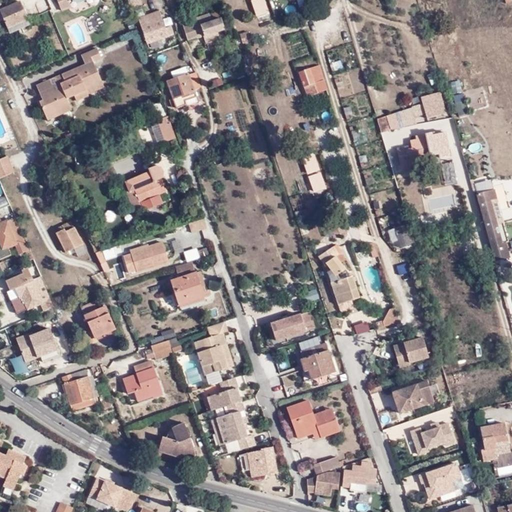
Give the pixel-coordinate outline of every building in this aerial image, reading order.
[(56,0),(61,11),(71,7),(68,0),(56,0)] [(0,11),(8,28),(28,19),(20,2),(0,10),(0,11)] [(138,10),(135,3),(130,5),(132,12),(138,10)] [(139,19),(147,43),(172,35),(169,27),(164,29),(159,12),(139,19)] [(218,33),(224,30),(221,19),(211,22),(209,15),(193,20),(197,31),(195,32),(197,39),(203,37),(206,45),(220,40),(218,33)] [(31,25),(28,19),(8,28),(10,34),(31,25)] [(182,24),(185,34),(188,42),(197,39),(195,32),(197,31),(193,20),(190,21),(182,24)] [(85,89),(102,82),(94,63),(102,59),(97,49),(81,56),(85,65),(36,86),(43,101),(39,102),(47,121),(72,111),(67,99),(74,96),(76,102),(88,97),(88,95),(85,89)] [(340,59),(331,62),(333,70),(342,67),(340,59)] [(310,69),(299,73),(304,88),(307,98),(318,94),(310,69)] [(201,88),(196,73),(189,75),(188,74),(167,82),(176,109),(186,106),(185,102),(197,98),(194,90),(201,88)] [(104,88),(102,82),(85,89),(88,95),(104,88)] [(337,90),(340,98),(349,95),(346,87),(337,90)] [(402,129),(417,125),(417,122),(445,114),(439,94),(421,98),(423,105),(397,113),(402,129)] [(185,102),(186,106),(187,106),(198,102),(197,98),(185,102)] [(391,132),(402,129),(397,113),(386,117),(391,129),(391,132)] [(157,121),(165,143),(176,139),(168,117),(157,121)] [(377,120),(381,133),(391,129),(386,117),(377,120)] [(158,145),(165,143),(157,121),(150,123),(158,145)] [(401,173),(410,172),(409,165),(418,163),(419,163),(420,162),(420,161),(421,160),(421,159),(422,159),(423,158),(424,158),(425,158),(439,155),(439,158),(450,156),(445,133),(432,136),(431,134),(425,135),(416,137),(416,140),(411,141),(412,149),(397,152),(401,173)] [(121,173),(143,166),(140,154),(117,161),(121,173)] [(7,156),(0,159),(0,179),(14,173),(7,156)] [(379,180),(392,177),(390,165),(377,168),(379,180)] [(155,168),(148,170),(150,173),(125,183),(129,192),(127,193),(135,213),(143,209),(141,203),(159,195),(167,192),(161,178),(162,178),(163,176),(163,175),(162,172),(162,171),(161,169),(159,167),(157,167),(156,167),(155,168)] [(150,173),(148,170),(148,169),(124,179),(125,183),(150,173)] [(475,181),(478,190),(492,186),(490,178),(475,181)] [(502,244),(490,201),(496,200),(493,190),(477,194),(479,204),(493,254),(495,263),(510,258),(505,243),(502,244)] [(162,203),(159,195),(141,203),(143,209),(144,211),(162,203)] [(393,249),(410,244),(402,216),(385,221),(393,249)] [(26,252),(29,251),(15,218),(9,220),(8,219),(1,222),(0,218),(0,260),(12,256),(9,249),(16,246),(20,255),(26,252)] [(204,220),(188,225),(192,234),(207,229),(204,220)] [(334,237),(347,232),(343,221),(329,226),(334,237)] [(56,234),(66,253),(83,245),(71,222),(58,228),(60,232),(56,234)] [(85,232),(95,254),(101,251),(91,229),(85,232)] [(169,263),(163,243),(148,247),(148,246),(130,251),(137,273),(169,263)] [(324,243),(315,246),(318,253),(327,250),(324,243)] [(373,259),(378,257),(374,243),(368,244),(373,259)] [(339,305),(352,301),(359,299),(352,277),(349,277),(348,276),(348,274),(347,273),(345,270),(335,257),(338,255),(333,247),(319,257),(324,265),(326,264),(331,270),(328,272),(331,282),(339,305)] [(107,262),(102,251),(101,251),(95,254),(104,273),(110,270),(107,262)] [(37,278),(40,277),(41,276),(34,259),(30,261),(37,278)] [(192,262),(175,268),(179,279),(171,281),(179,305),(204,297),(201,288),(196,273),(192,262)] [(44,311),(55,307),(51,299),(50,299),(40,277),(37,278),(33,280),(28,269),(22,271),(23,274),(6,281),(10,290),(10,291),(15,289),(19,297),(11,301),(17,315),(41,305),(44,311)] [(200,272),(196,273),(201,288),(205,287),(200,272)] [(6,291),(11,301),(19,297),(15,289),(10,291),(10,290),(6,291)] [(81,308),(94,339),(115,330),(102,299),(99,300),(97,295),(84,300),(86,305),(81,308)] [(204,297),(179,305),(180,309),(205,301),(204,297)] [(354,306),(352,301),(339,305),(340,311),(343,313),(353,310),(354,306)] [(58,315),(55,307),(44,311),(34,316),(39,327),(49,323),(48,320),(58,315)] [(306,329),(313,327),(307,308),(300,311),(306,329)] [(376,323),(378,329),(398,323),(398,322),(399,322),(394,308),(389,310),(383,322),(382,321),(376,323)] [(29,331),(39,327),(34,316),(24,320),(29,331)] [(300,316),(267,327),(273,348),(307,337),(300,316)] [(227,332),(224,322),(208,328),(211,337),(194,343),(205,376),(228,369),(221,347),(226,345),(222,334),(227,332)] [(166,339),(176,335),(173,329),(163,334),(166,339)] [(75,355),(65,332),(64,333),(74,355),(75,355)] [(74,355),(64,333),(34,346),(37,355),(35,360),(38,367),(43,369),(52,365),(61,361),(74,355)] [(168,341),(174,354),(181,351),(176,338),(168,341)] [(408,362),(408,364),(428,358),(423,339),(393,347),(398,365),(408,362)] [(168,341),(151,346),(152,350),(145,351),(147,360),(155,358),(156,361),(174,354),(168,341)] [(304,358),(308,371),(311,380),(335,372),(326,344),(301,351),(303,358),(304,358)] [(233,367),(226,345),(221,347),(228,369),(233,367)] [(22,354),(9,358),(14,375),(27,372),(22,354)] [(61,361),(52,365),(54,370),(63,366),(61,361)] [(163,395),(154,368),(151,361),(134,367),(136,375),(123,380),(128,395),(134,392),(137,402),(153,397),(153,398),(163,395)] [(72,411),(84,407),(77,381),(72,382),(70,375),(62,378),(72,411)] [(77,381),(84,407),(96,404),(95,401),(95,400),(88,377),(77,381)] [(237,388),(234,378),(219,383),(223,393),(207,398),(212,411),(227,406),(241,402),(236,388),(237,388)] [(285,395),(283,379),(273,381),(275,396),(285,395)] [(394,394),(400,412),(433,401),(427,383),(394,394)] [(383,392),(381,386),(369,391),(371,396),(383,392)] [(216,419),(220,432),(244,425),(240,412),(245,411),(241,401),(241,402),(227,406),(230,414),(216,419)] [(313,416),(308,401),(287,408),(298,439),(318,432),(321,439),(340,433),(335,419),(316,425),(313,416)] [(316,425),(335,419),(331,410),(313,416),(316,425)] [(214,434),(220,432),(216,419),(210,421),(214,434)] [(194,448),(184,422),(175,426),(173,428),(170,432),(168,434),(166,438),(163,437),(158,451),(193,462),(195,456),(196,456),(196,454),(195,451),(194,448)] [(455,443),(448,423),(440,426),(439,423),(431,425),(432,430),(422,434),(420,429),(412,432),(419,455),(428,452),(427,449),(446,443),(447,446),(455,443)] [(496,444),(508,442),(504,424),(480,428),(484,450),(480,451),(483,462),(495,459),(493,449),(496,449),(496,444)] [(238,441),(241,450),(256,446),(253,435),(247,437),(244,425),(220,432),(224,445),(238,441)] [(224,445),(220,432),(214,434),(219,446),(224,445)] [(0,476),(6,479),(5,482),(16,486),(21,474),(24,476),(28,466),(24,464),(27,457),(9,449),(6,455),(0,452),(0,451),(3,443),(0,441),(0,476)] [(261,451),(247,453),(252,478),(277,474),(272,447),(261,449),(261,451)] [(334,469),(334,470),(340,467),(337,457),(313,465),(316,475),(334,469)] [(455,473),(459,472),(456,464),(419,476),(423,485),(425,484),(429,482),(431,486),(426,487),(430,500),(441,496),(440,492),(454,488),(458,480),(455,473)] [(344,472),(342,482),(351,483),(350,490),(367,493),(368,484),(375,485),(376,477),(369,476),(369,475),(360,473),(361,468),(353,466),(352,473),(344,472)] [(306,479),(308,493),(317,494),(319,487),(323,487),(322,495),(331,496),(332,489),(339,490),(341,473),(332,472),(330,472),(325,473),(306,479)] [(122,509),(127,511),(138,496),(129,493),(97,478),(89,495),(122,509)] [(461,478),(458,480),(454,488),(455,491),(461,489),(463,484),(461,478)] [(16,486),(5,482),(3,486),(14,491),(16,486)] [(455,491),(454,488),(440,492),(441,496),(455,491)] [(61,502),(56,511),(70,511),(73,508),(61,502)]
